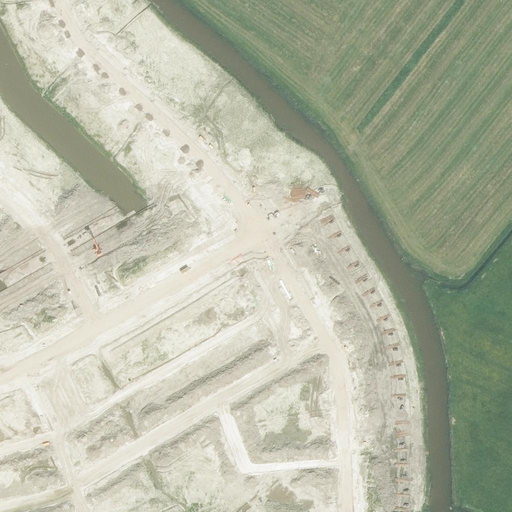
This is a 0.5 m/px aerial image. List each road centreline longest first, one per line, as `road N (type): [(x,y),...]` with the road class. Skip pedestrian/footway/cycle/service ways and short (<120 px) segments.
road 1 (residential): [(3,511),(73,493),(325,340)]
road 2 (residential): [(57,0),(75,34),(215,173),(259,233)]
road 3 (track): [(347,511),(333,354),(259,233)]
road 4 (tertiary): [(259,233),(98,327)]
road 5 (residential): [(98,327),(47,240),(0,195)]
